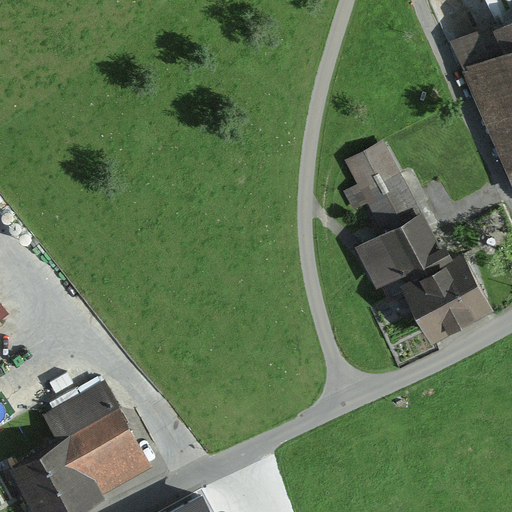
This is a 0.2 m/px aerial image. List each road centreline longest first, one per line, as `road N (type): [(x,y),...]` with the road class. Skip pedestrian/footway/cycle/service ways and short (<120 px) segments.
road 1 (unclassified): [(351,401),(317,310),(305,220),(313,127),(347,0)]
road 2 (unclassified): [(123,511),(351,401)]
road 3 (track): [(417,0),(446,75),(511,191)]
road 4 (unclassified): [(351,401),(511,321)]
